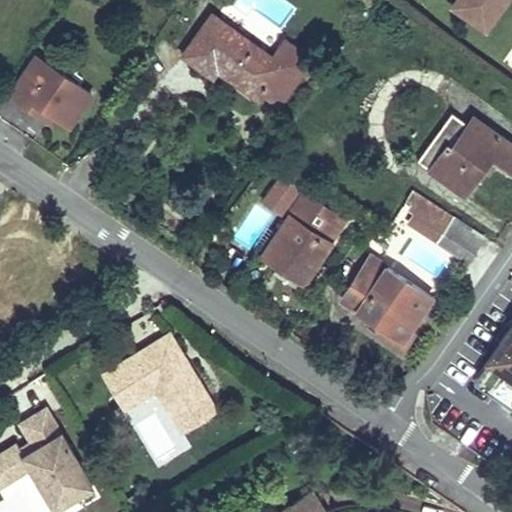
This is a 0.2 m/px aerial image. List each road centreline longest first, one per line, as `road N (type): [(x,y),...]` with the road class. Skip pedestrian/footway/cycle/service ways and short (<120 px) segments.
road 1 (tertiary): [(380,416),(0,158)]
road 2 (residential): [(380,416),(511,247)]
road 3 (tertiary): [(511,507),(380,416)]
